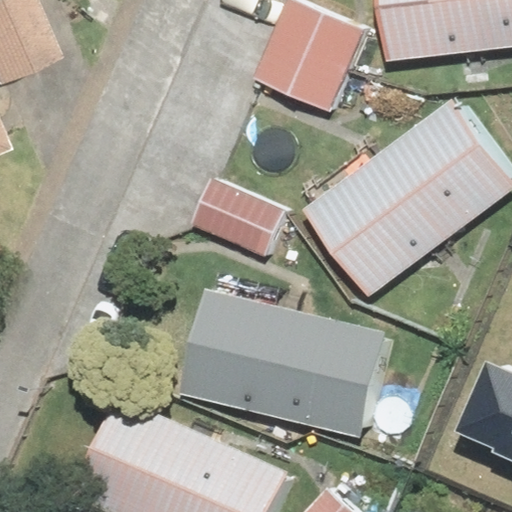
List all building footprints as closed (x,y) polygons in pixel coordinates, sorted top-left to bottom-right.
[(24,0),(0,0),(0,77),(49,55),(24,0)] [(511,0),(381,0),(388,65),(511,51),(511,0)] [(366,32),(289,2),(257,81),(335,112),(366,32)] [(306,211),(370,299),(511,196),(511,184),(453,104),(306,211)] [(300,212),(222,180),(201,230),(279,262),(300,212)] [(209,290),(183,397),(362,441),(388,334),(209,290)] [(511,358),(509,357),(485,411),(511,422),(511,358)] [(123,401),(79,499),(107,511),(269,511),(287,475),(123,401)] [(368,511),(342,488),(319,511),(368,511)] [(435,511),(410,501),(404,511),(435,511)]
